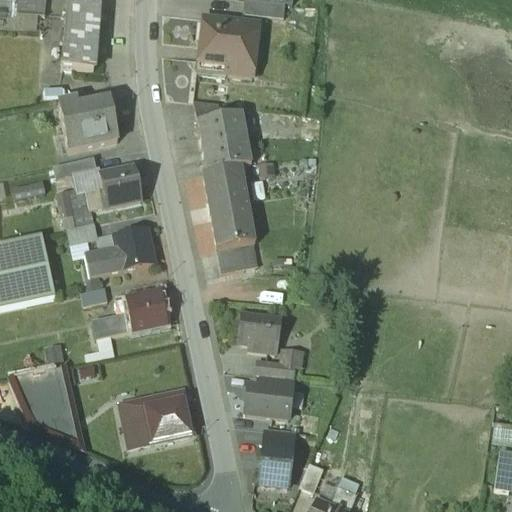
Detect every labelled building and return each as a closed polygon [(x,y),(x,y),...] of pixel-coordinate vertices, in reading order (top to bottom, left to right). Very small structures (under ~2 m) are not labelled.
[(44,0),(16,0),(14,26),(42,28),(44,0)] [(255,0),(254,11),(283,14),(292,15),(292,0),(255,0)] [(254,11),(241,9),(239,26),(281,31),(283,14),(254,11)] [(96,18),(64,15),(58,79),(90,82),(96,18)] [(42,28),(14,26),(13,43),(41,45),(42,28)] [(257,36),(201,30),(195,84),(251,90),(257,36)] [(106,112),(74,119),(73,111),(54,114),(64,162),(114,152),(106,112)] [(216,115),(191,112),(195,133),(218,129),(216,115)] [(218,129),(195,133),(204,182),(204,183),(238,176),(239,177),(250,175),(240,125),(218,129)] [(90,169),(51,177),(54,189),(92,181),(90,169)] [(238,176),(204,183),(204,182),(202,183),(216,260),(250,254),(252,253),(239,177),(238,176)] [(131,178),(96,186),(99,199),(84,202),(88,222),(103,219),(138,212),(131,178)] [(92,181),(54,189),(57,203),(67,201),(73,199),(74,204),(84,202),(99,199),(96,186),(92,181)] [(73,199),(67,201),(75,238),(91,234),(88,222),(84,202),(74,204),(73,199)] [(65,240),(75,238),(67,201),(57,203),(62,228),(54,230),(57,241),(65,240)] [(75,238),(65,240),(68,255),(94,249),(91,234),(75,238)] [(136,236),(125,239),(126,244),(113,247),(116,260),(83,267),(88,289),(97,287),(153,275),(145,240),(137,241),(136,236)] [(39,245),(0,253),(0,318),(53,307),(39,245)] [(250,254),(216,260),(220,283),(254,277),(250,254)] [(88,289),(85,289),(87,300),(100,298),(97,287),(88,289)] [(87,300),(79,302),(82,317),(106,312),(103,297),(87,300)] [(159,302),(124,309),(124,311),(127,324),(118,326),(122,344),(131,342),(131,343),(166,335),(159,302)] [(124,311),(113,313),(116,327),(118,326),(127,324),(124,311)] [(277,329),(241,325),(237,354),(254,356),(253,362),(273,364),(277,329)] [(116,327),(91,332),(94,350),(95,350),(109,347),(122,344),(118,326),(116,327)] [(112,364),(109,347),(95,350),(97,361),(82,364),(84,370),(112,364)] [(59,355),(44,358),(48,373),(63,370),(59,355)] [(280,362),(279,374),(291,375),(290,377),(299,378),(300,364),(280,362)] [(96,371),(68,377),(71,392),(99,386),(96,371)] [(254,384),(259,385),(289,389),(290,377),(291,375),(279,374),(255,371),(254,384)] [(297,390),(299,378),(290,377),(289,389),(291,389),(297,390)] [(52,378),(9,387),(20,414),(41,409),(45,425),(62,421),(52,378)] [(259,385),(257,397),(289,401),(291,389),(289,389),(259,385)] [(289,401),(258,397),(257,397),(246,396),(242,423),(286,429),(289,401)] [(182,399),(117,413),(126,459),(191,445),(182,399)] [(511,434),(492,432),(489,450),(511,452),(511,434)] [(291,442),(264,438),(263,450),(290,454),(291,442)] [(290,454),(263,450),(262,450),(257,494),(285,497),(290,454)] [(511,464),(498,462),(492,498),(511,500),(511,464)] [(320,479),(307,473),(298,496),(311,501),(320,479)] [(356,496),(337,488),(333,498),(337,500),(352,506),(356,496)] [(366,500),(356,496),(352,506),(353,507),(361,510),(366,500)] [(331,511),(316,511),(315,511),(314,511),(350,511),(353,507),(352,506),(337,500),(331,511)]
